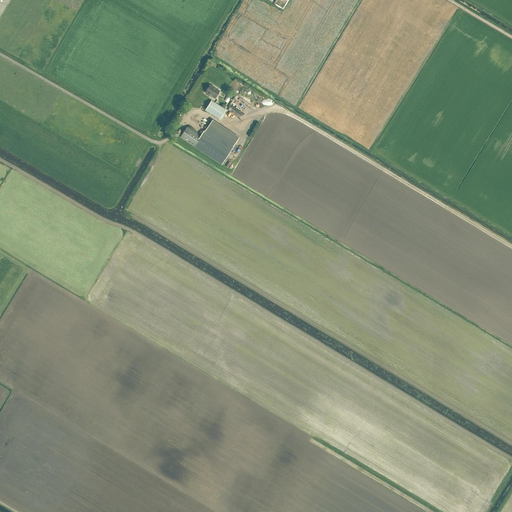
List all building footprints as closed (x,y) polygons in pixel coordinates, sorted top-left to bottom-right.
[(0,0),(0,16),(9,0),(0,0)] [(215,98),(220,91),(210,85),(205,92),(215,98)] [(212,100),(205,110),(219,119),(225,109),(212,100)] [(187,126),(180,137),(222,165),(234,146),(207,128),(204,133),(204,132),(201,136),(187,126)] [(173,141),(188,149),(190,144),(176,136),(173,141)]
